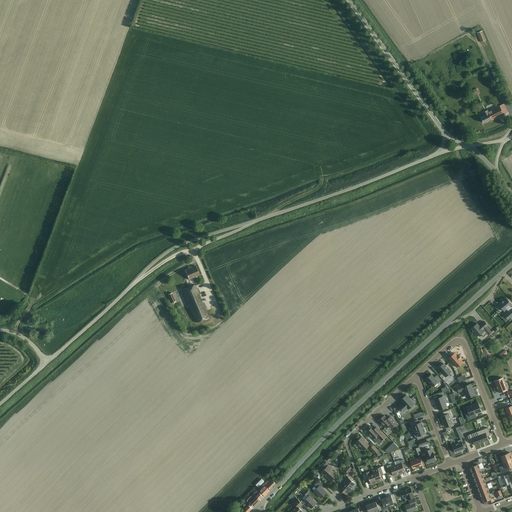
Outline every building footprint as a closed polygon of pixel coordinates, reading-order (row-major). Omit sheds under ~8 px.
[(477,33),(481,42),(486,40),(482,31),(477,33)] [(492,120),(504,115),(499,106),(488,111),(487,110),(481,113),(483,116),(481,117),(483,122),(491,119),(492,120)] [(196,266),(185,270),(189,279),(199,275),(196,266)] [(208,318),(195,286),(194,284),(182,289),(196,323),(208,318)] [(177,299),(182,304),(186,300),(181,295),(177,299)] [(509,311),(504,315),(508,320),(511,315),(511,307),(510,306),(511,304),(511,303),(506,298),(498,305),(504,311),(507,309),(509,311)] [(477,323),(471,329),(477,336),(480,334),(482,336),(486,333),(488,335),(492,332),(487,326),(488,325),(485,322),(479,326),(477,323)] [(460,359),(462,358),(458,355),(457,356),(455,353),(449,358),(457,367),(463,362),(460,359)] [(445,382),(451,377),(448,374),(451,371),(444,363),(438,368),(442,373),(439,376),(442,379),(445,382)] [(434,377),(431,374),(426,379),(433,387),(438,382),(439,382),(441,380),(437,375),(434,377)] [(499,393),(507,389),(503,378),(494,381),(499,393)] [(470,384),(465,386),(462,387),(461,385),(458,386),(456,387),(458,392),(464,390),(467,398),(475,395),(473,390),(472,388),(470,384)] [(408,409),(414,404),(406,395),(400,400),(403,403),(399,407),(403,411),(407,408),(408,409)] [(443,396),(435,399),(439,410),(447,407),(443,396)] [(468,412),(465,413),(468,421),(476,417),(475,414),(481,411),(478,403),(466,407),(468,412)] [(441,416),(445,427),(453,424),(451,419),(453,419),(449,410),(443,412),(444,415),(441,416)] [(384,415),(379,420),(381,423),(381,424),(382,425),(383,425),(386,428),(388,425),(391,428),(396,426),(398,424),(391,417),(389,419),(388,420),(387,418),(384,415)] [(418,423),(417,420),(409,423),(413,431),(423,427),(421,422),(418,423)] [(386,437),(380,430),(376,427),(374,429),(372,427),(367,432),(369,434),(367,435),(370,438),(372,437),(374,439),(376,441),(379,438),(382,440),(386,437)] [(424,437),(422,434),(426,433),(423,427),(413,431),(415,437),(416,437),(418,440),(424,437)] [(487,427),(477,431),(481,443),(488,440),(487,436),(490,435),(487,427)] [(477,431),(467,435),(470,442),(473,441),(474,445),(481,443),(477,431)] [(356,442),(363,450),(369,445),(366,441),(366,442),(364,440),(365,440),(362,437),(356,442)] [(465,449),(461,439),(457,441),(458,443),(452,445),(455,453),(465,449)] [(425,451),(426,455),(428,463),(436,460),(433,452),(432,453),(431,449),(425,451)] [(502,459),(503,462),(511,458),(511,457),(510,452),(503,455),(502,452),(494,455),(497,461),(502,459)] [(410,461),(413,469),(423,465),(420,457),(410,461)] [(511,465),(511,458),(503,462),(504,465),(499,467),(501,473),(509,470),(508,467),(511,465)] [(406,468),(403,459),(399,461),(399,460),(395,462),(396,465),(399,474),(403,473),(403,472),(405,471),(404,469),(406,468)] [(473,463),(474,465),(470,467),(472,472),(480,469),(478,464),(480,464),(479,461),(473,463)] [(322,472),(328,478),(331,481),(337,475),(327,466),(329,464),(326,462),(321,468),(324,470),(322,472)] [(399,474),(396,465),(392,466),(391,464),(386,466),(390,474),(392,473),(393,476),(396,475),(399,474)] [(376,472),(373,473),(377,483),(382,480),(380,475),(383,474),(380,467),(375,469),(376,472)] [(482,474),(480,469),(472,472),(474,477),(482,474)] [(377,483),(373,473),(370,474),(369,471),(364,473),(366,480),(369,479),(371,485),(377,483)] [(511,472),(503,475),(505,479),(507,478),(510,484),(511,483),(511,472)] [(484,479),(482,474),(474,477),(475,482),(484,479)] [(355,484),(348,477),(339,487),(346,494),(355,484)] [(275,484),(270,479),(265,484),(270,489),(275,484)] [(486,484),(484,479),(475,482),(477,487),(486,484)] [(314,491),(321,498),(326,493),(321,487),(323,484),(319,480),(314,485),(317,487),(314,491)] [(488,489),(486,484),(477,487),(479,492),(488,489)] [(264,496),(270,490),(265,485),(260,491),(264,496)] [(411,488),(401,492),(403,498),(404,498),(405,500),(408,499),(414,497),(411,488)] [(490,494),(488,489),(479,492),(481,497),(490,494)] [(253,507),(263,497),(257,490),(254,493),(255,494),(252,497),(251,496),(247,500),(253,507)] [(312,498),(314,496),(310,492),(307,490),(304,493),(308,497),(304,501),(311,508),(316,503),(312,498)] [(491,498),(490,494),(481,497),(483,502),(488,500),(489,503),(494,501),(493,498),(491,498)] [(391,495),(386,497),(389,505),(394,504),(395,505),(398,504),(397,504),(396,501),(395,498),(392,499),(391,495)] [(389,505),(386,497),(381,499),(382,503),(380,504),(382,510),(383,510),(384,510),(387,508),(387,506),(389,505)] [(406,511),(410,511),(417,509),(415,504),(417,504),(415,498),(409,501),(410,503),(405,505),(407,509),(405,510),(406,511)] [(302,511),(303,511),(299,508),(303,504),(297,499),(292,504),(295,507),(290,511),(302,511)] [(382,510),(380,504),(380,503),(377,505),(376,501),(371,503),(374,511),(379,509),(380,511),(382,510)] [(242,511),(248,511),(251,509),(245,503),(243,505),(246,508),(242,511)] [(371,511),(374,511),(371,503),(366,505),(367,508),(364,510),(365,511),(371,511)]
